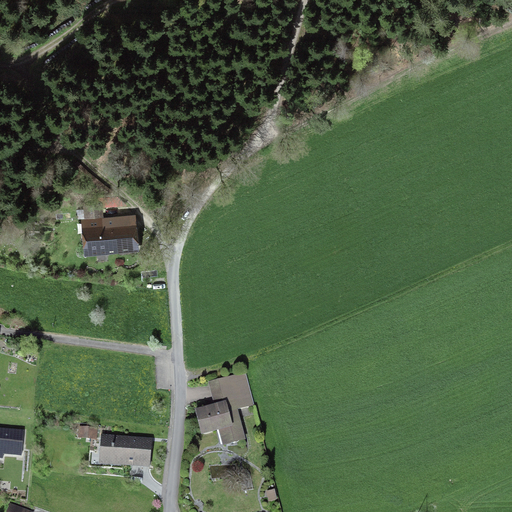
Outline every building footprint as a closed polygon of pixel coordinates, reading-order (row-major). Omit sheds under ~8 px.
[(100,216),(99,204),(86,205),(87,217),(100,216)] [(135,244),(132,221),(131,221),(131,216),(114,217),(114,227),(105,228),(105,220),(87,222),(90,248),(135,244)] [(229,444),(244,440),(246,447),(249,446),(243,421),(239,422),(236,409),(254,405),(245,373),(210,383),(215,401),(218,400),(220,408),(198,413),(203,433),(225,427),(229,444)] [(96,429),(80,428),(80,437),(95,438),(96,429)] [(0,429),(0,459),(3,459),(3,452),(20,453),(20,456),(21,456),(23,432),(0,429)] [(100,458),(112,459),(112,463),(149,466),(151,443),(102,438),(100,458)]
